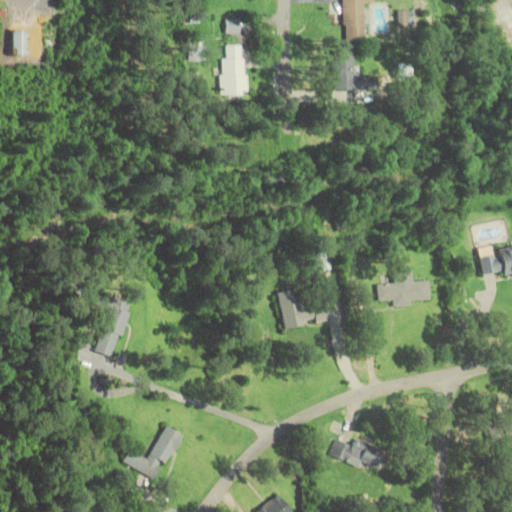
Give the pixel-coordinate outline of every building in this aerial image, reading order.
[(342,0),(343,40),(363,40),(363,3),(374,3),(374,0),(342,0)] [(413,10),(397,10),(397,26),(413,26),(413,10)] [(226,33),(242,33),(242,18),(226,18),(226,33)] [(10,55),(25,55),(25,30),(10,30),(10,55)] [(219,95),(245,95),(245,45),(225,45),(225,56),(219,56),(219,95)] [(330,90),(374,90),(374,74),(354,74),(354,51),(330,51),(330,90)] [(511,246),(477,252),(481,275),(502,271),(502,274),(511,272),(511,246)] [(334,265),(328,247),(314,251),(319,270),(334,265)] [(375,283),(377,299),(388,299),(389,305),(429,302),(428,279),(375,283)] [(282,327),(328,321),(325,299),(298,303),(296,289),(277,291),(282,327)] [(112,357),(126,302),(90,292),(86,309),(101,313),(92,351),(112,357)] [(511,421),(489,425),(492,443),(511,439),(511,421)] [(179,432),(164,424),(147,458),(127,449),(121,462),(156,480),(179,432)] [(333,457),(378,475),(386,454),(341,437),(333,457)] [(254,511),(281,511),(285,509),(275,495),(254,511)]
